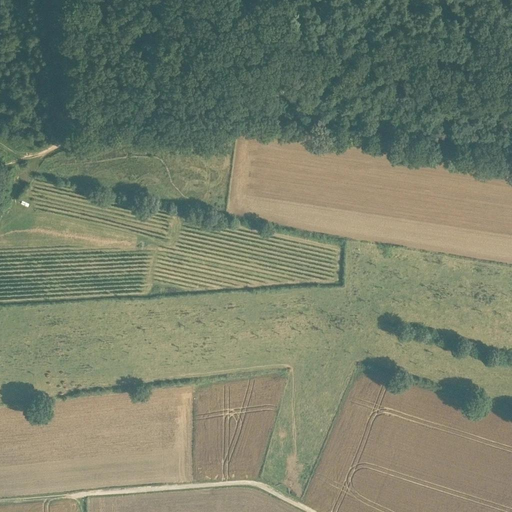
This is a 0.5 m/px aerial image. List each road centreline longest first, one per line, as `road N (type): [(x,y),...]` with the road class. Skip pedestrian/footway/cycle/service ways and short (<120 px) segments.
road 1 (track): [(334,65),(213,130),(58,143)]
road 2 (unclassified): [(311,511),(248,480),(83,495)]
road 3 (track): [(511,90),(373,62),(334,65)]
